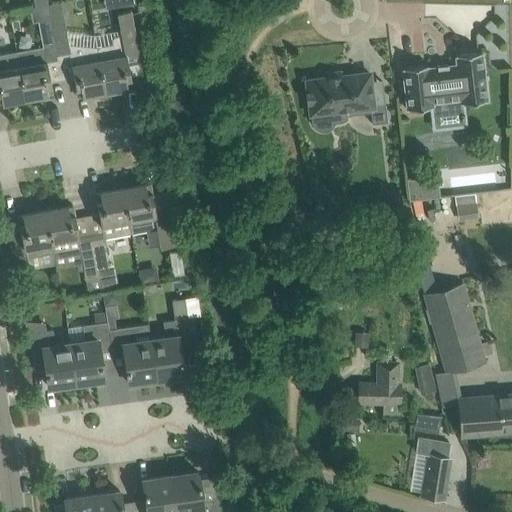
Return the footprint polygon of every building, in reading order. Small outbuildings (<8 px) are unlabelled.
[(131,78),(127,58),(139,56),(138,49),(135,36),(131,11),(117,14),(120,28),(121,35),(114,37),(112,40),(113,44),(97,47),(105,92),(133,87),(132,85),(128,86),(126,79),(131,78)] [(58,55),(51,18),(38,21),(43,47),(45,58),(58,55)] [(65,24),(53,26),(58,55),(69,53),(74,77),(76,88),(81,87),(82,94),(77,95),(78,97),(105,92),(97,47),(69,44),(67,31),(65,24)] [(45,61),(45,58),(43,47),(16,51),(25,99),(53,93),(52,92),(47,92),(46,85),(51,84),(50,81),(46,61),(45,61)] [(0,93),(0,94),(2,101),(0,101),(0,103),(25,99),(16,51),(0,54),(0,93)] [(402,68),(406,95),(407,108),(429,106),(430,114),(464,110),(463,104),(487,100),(482,52),(456,55),(457,64),(448,65),(448,64),(437,65),(437,66),(429,67),(429,65),(402,68)] [(370,72),(342,76),(341,72),(327,74),(327,77),(307,80),(309,100),(311,119),(329,117),(329,121),(333,122),(337,123),(341,122),(344,121),(348,119),(348,115),(372,112),(373,123),(388,121),(385,100),(373,101),(372,92),(370,72)] [(414,200),(422,199),(419,173),(418,174),(418,178),(407,179),(409,200),(414,200)] [(150,183),(123,188),(131,233),(157,229),(160,249),(174,246),(167,210),(166,210),(166,211),(167,211),(168,217),(155,219),(155,216),(156,215),(152,192),(147,193),(146,186),(151,185),(150,183)] [(401,200),(399,187),(388,189),(390,202),(401,200)] [(92,239),(91,239),(96,269),(99,268),(104,267),(107,267),(110,266),(105,238),(131,233),(123,188),(95,193),(96,195),(100,194),(102,201),(97,202),(98,210),(99,213),(101,226),(103,237),(92,239)] [(457,205),(459,222),(478,219),(476,202),(457,205)] [(73,206),(46,211),(53,253),(70,250),(79,248),(82,262),(85,279),(93,277),(98,277),(96,269),(91,239),(80,241),(80,238),(80,237),(79,237),(75,217),(75,215),(70,215),(69,208),(73,207),(73,206)] [(28,258),(53,253),(46,211),(18,216),(18,218),(23,217),(24,224),(20,225),(24,249),(12,251),(20,291),(33,289),(28,258)] [(184,274),(181,250),(169,252),(173,276),(184,274)] [(489,341),(482,343),(464,282),(436,290),(422,293),(444,370),(445,372),(453,369),(487,360),(484,352),(492,350),(489,341)] [(165,337),(150,340),(156,379),(184,375),(181,355),(180,346),(192,344),(198,343),(194,318),(194,316),(188,317),(185,298),(172,300),(175,320),(163,322),(165,337)] [(133,326),(116,329),(115,318),(107,319),(107,322),(109,330),(111,348),(112,356),(124,354),(129,383),(156,379),(150,340),(148,324),(133,326)] [(111,348),(109,330),(107,322),(83,326),(68,328),(71,344),(76,382),(104,378),(99,349),(111,348)] [(48,386),(76,382),(71,344),(55,346),(53,330),(28,334),(32,359),(44,357),(48,386)] [(400,416),(400,404),(401,383),(399,383),(399,362),(379,362),(379,383),(360,383),(359,402),(383,403),(383,415),(400,416)] [(430,363),(415,366),(420,394),(435,390),(430,363)] [(511,430),(511,393),(460,398),(458,398),(459,404),(459,415),(461,435),(511,430)] [(414,429),(438,433),(441,416),(417,414),(414,429)] [(353,431),(354,419),(343,418),(342,430),(353,431)] [(422,495),(444,499),(451,457),(447,456),(450,442),(418,438),(416,452),(424,453),(423,456),(428,457),(422,495)] [(198,471),(170,475),(175,511),(216,511),(214,499),(202,500),(198,471)] [(147,508),(135,510),(135,511),(175,511),(170,475),(143,479),(147,508)] [(123,511),(120,491),(93,495),(95,511),(123,511)] [(95,511),(93,495),(65,499),(66,511),(95,511)]
